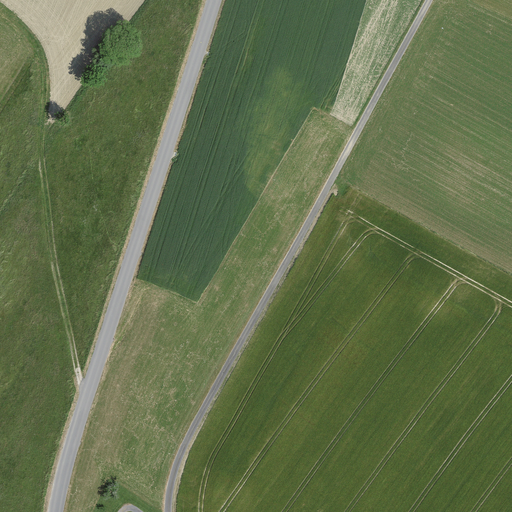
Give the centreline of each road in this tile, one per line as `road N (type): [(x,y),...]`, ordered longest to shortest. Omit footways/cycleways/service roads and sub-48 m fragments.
road 1 (track): [(169,511),(187,438),(429,0)]
road 2 (tertiary): [(215,0),(56,511)]
